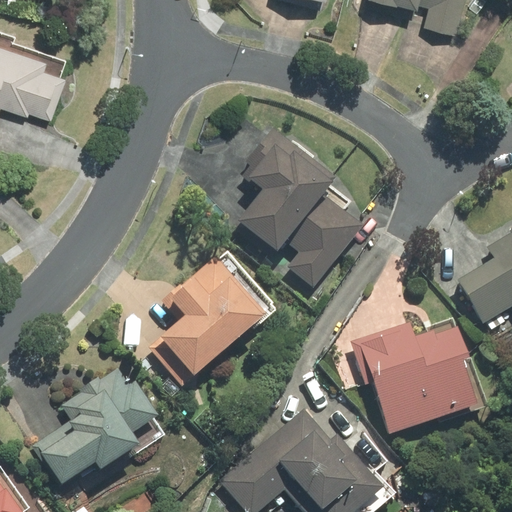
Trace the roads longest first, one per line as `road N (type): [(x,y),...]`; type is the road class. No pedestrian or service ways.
road 1 (residential): [(147,82),(89,256),(20,337),(0,347)]
road 2 (residential): [(147,82),(263,78),(333,92),(390,132),(397,164)]
